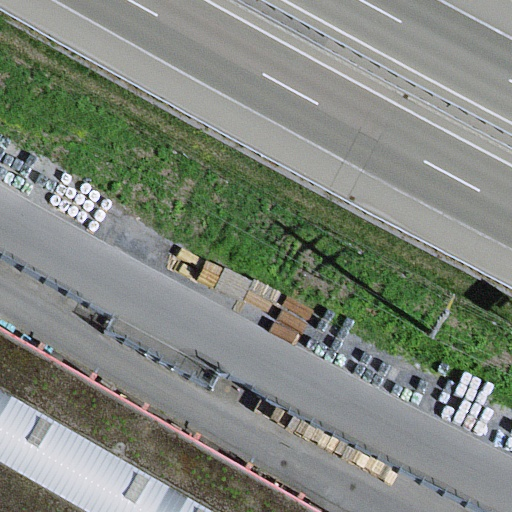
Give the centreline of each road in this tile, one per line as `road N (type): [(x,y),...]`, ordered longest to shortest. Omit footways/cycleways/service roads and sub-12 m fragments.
road 1 (motorway): [(130,0),(511,212)]
road 2 (motorway): [(511,79),(366,0)]
